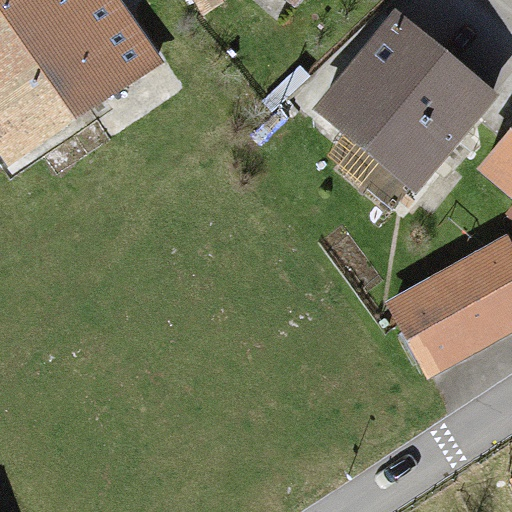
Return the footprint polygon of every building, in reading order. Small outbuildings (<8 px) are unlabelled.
[(0,0),(0,160),(3,165),(155,68),(111,0),(0,0)] [(188,0),(204,22),(236,0),(188,0)] [(379,18),(305,107),(408,191),(481,103),(379,18)] [(511,115),(468,173),(511,206),(511,115)] [(511,270),(501,250),(386,308),(425,386),(511,342),(511,270)]
